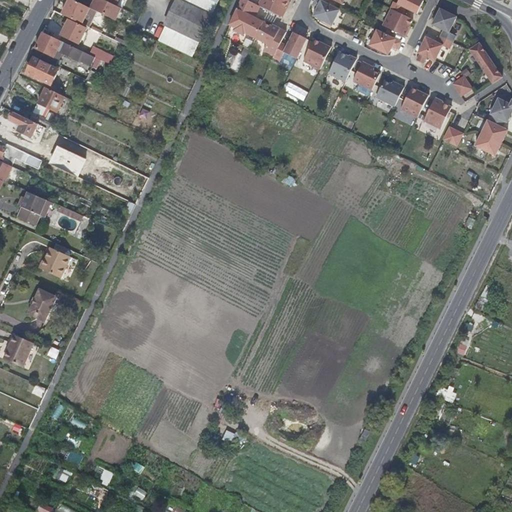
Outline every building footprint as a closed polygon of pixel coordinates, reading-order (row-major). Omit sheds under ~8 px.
[(91,8),(74,0),(71,0),(64,15),(82,24),(91,8)] [(104,0),(95,0),(91,8),(92,9),(96,11),(115,21),(121,8),(116,6),(104,0)] [(199,41),(212,15),(182,0),(178,0),(165,27),(198,43),(199,41)] [(182,0),(212,15),(219,0),(182,0)] [(256,37),(263,22),(262,21),(255,18),(250,16),(256,3),(249,0),(241,0),(237,9),(230,24),(236,27),(235,30),(244,34),(245,31),(256,37)] [(261,0),(259,5),(261,6),(283,16),(290,1),(288,0),(261,0)] [(334,25),(341,10),(336,7),(322,0),(316,0),(314,4),(320,7),(315,15),(334,25)] [(402,0),(400,5),(396,3),(393,10),(405,16),(408,9),(419,15),(426,3),(420,0),(402,0)] [(256,3),(250,16),(255,18),(261,6),(256,3)] [(405,16),(393,10),(385,26),(407,38),(411,31),(410,31),(415,21),(405,16)] [(459,20),(442,11),(434,27),(445,32),(442,38),(455,44),(457,38),(451,34),(459,20)] [(86,29),(69,21),(65,29),(68,30),(64,37),(79,44),(80,42),(82,43),(83,41),(81,39),(86,29)] [(275,27),(271,26),(263,22),(256,37),(267,43),(264,49),(274,55),(275,54),(281,42),(285,33),(286,31),(276,26),(275,27)] [(198,43),(165,27),(158,41),(191,58),(198,43)] [(305,43),(307,38),(294,31),(294,32),(287,45),(281,42),(275,54),(282,58),(285,52),(297,58),(305,43)] [(399,50),(402,43),(378,31),(371,46),(389,55),(393,47),(399,50)] [(31,53),(52,63),(55,57),(58,50),(63,52),(93,67),(97,59),(90,55),(44,33),(36,48),(34,47),(31,53)] [(455,44),(442,38),(439,45),(428,39),(419,54),(423,56),(427,58),(436,62),(443,47),(451,51),(455,44)] [(328,54),(332,46),(325,43),(324,44),(314,39),(304,60),(320,69),(328,54)] [(480,45),(471,51),(482,67),(491,61),(480,45)] [(100,60),(102,55),(103,53),(94,48),(90,55),(97,59),(100,60)] [(353,67),(357,58),(350,55),(349,56),(340,51),(329,73),(346,81),(353,67)] [(100,60),(110,65),(112,60),(102,55),(100,60)] [(423,56),(421,55),(418,60),(425,63),(427,58),(423,56)] [(27,73),(52,85),(59,70),(34,58),(27,73)] [(502,77),(491,61),(482,67),(493,83),(502,77)] [(353,80),(372,90),(378,79),(380,73),(373,70),(375,67),(363,62),(353,80)] [(465,78),(464,77),(453,84),(457,90),(466,84),(468,83),(465,78)] [(395,106),(402,91),(405,87),(393,81),(392,84),(385,80),(376,97),(395,106)] [(472,89),(468,83),(466,84),(457,90),(461,96),(472,89)] [(38,104),(57,113),(65,97),(46,87),(38,104)] [(425,103),(429,95),(422,91),(422,92),(412,88),(401,109),(418,118),(425,103)] [(441,129),(450,111),(452,107),(442,103),(443,101),(436,98),(424,120),(441,129)] [(491,115),(493,116),(490,122),(502,128),(505,121),(508,123),(511,113),(511,102),(511,105),(499,99),(491,115)] [(31,139),(38,125),(15,112),(10,121),(11,121),(18,125),(19,128),(17,132),(31,139)] [(488,121),(482,134),(502,144),(508,131),(502,128),(490,122),(488,121)] [(444,139),(451,142),(457,130),(450,127),(444,139)] [(463,134),(457,130),(451,142),(457,146),(463,134)] [(502,144),(482,134),(477,147),(496,156),(502,144)] [(0,160),(10,166),(18,150),(2,142),(0,141),(0,160)] [(0,169),(14,176),(17,169),(10,166),(0,160),(0,169)] [(21,208),(33,214),(40,199),(28,193),(21,208)] [(83,225),(85,214),(59,208),(54,228),(77,233),(76,236),(85,238),(88,226),(83,225)] [(57,281),(68,259),(50,250),(46,258),(48,259),(41,273),(57,281)] [(45,324),(56,301),(40,292),(28,316),(45,324)] [(8,334),(0,349),(0,362),(13,368),(26,342),(8,334)] [(71,424),(85,429),(87,422),(74,417),(71,424)] [(226,430),(222,440),(238,447),(242,437),(226,430)] [(68,443),(79,445),(81,435),(70,433),(68,443)] [(67,447),(62,461),(80,467),(85,454),(67,447)] [(137,461),(133,468),(147,476),(151,469),(137,461)] [(58,464),(53,476),(69,483),(74,471),(58,464)] [(105,468),(99,480),(109,485),(115,473),(105,468)] [(106,497),(108,488),(96,486),(95,495),(106,497)] [(37,511),(38,511),(51,511),(54,508),(42,501),(37,511)]
